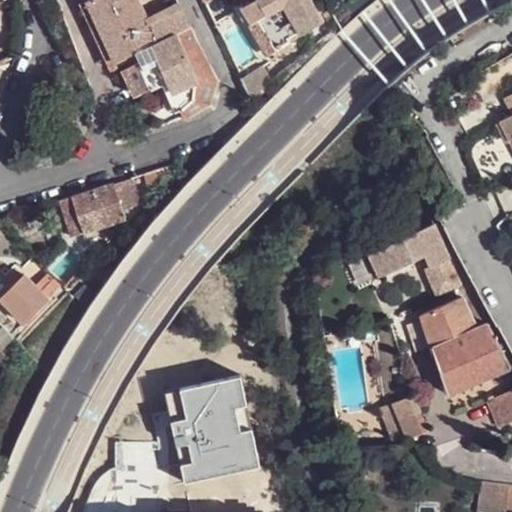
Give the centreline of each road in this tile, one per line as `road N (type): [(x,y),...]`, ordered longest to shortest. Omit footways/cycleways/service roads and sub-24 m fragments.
road 1 (tertiary): [(418,0),(311,96),(148,273),(57,416),(17,511)]
road 2 (residential): [(511,22),(436,71),(428,96),(511,288)]
road 3 (residential): [(0,201),(222,122)]
road 4 (residential): [(24,0),(40,36),(0,161)]
road 5 (residential): [(193,0),(229,76),(234,110),(222,122)]
